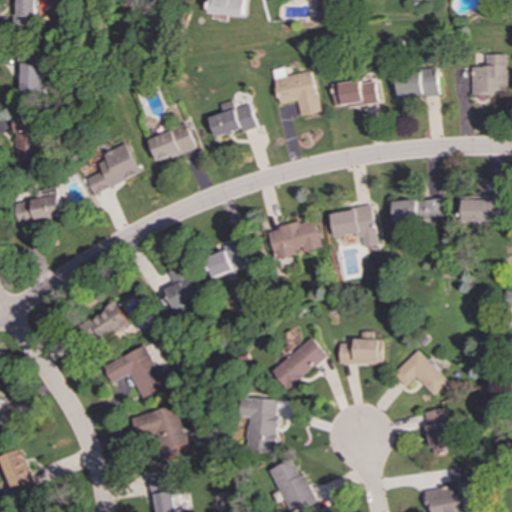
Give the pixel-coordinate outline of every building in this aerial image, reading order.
[(16,0),(16,26),(37,26),(37,0),(16,0)] [(246,0),(209,0),(209,14),(246,16),(246,0)] [(508,93),(508,54),(487,55),(487,67),(474,67),(474,94),(508,93)] [(24,95),(45,95),(45,63),(23,63),(24,95)] [(302,116),(321,112),(313,70),(275,78),(281,104),(298,101),(302,116)] [(399,71),(399,97),(440,96),(439,70),(399,71)] [(379,103),(376,79),(333,86),(336,106),(350,104),(351,107),(379,103)] [(216,138),(257,126),(251,104),(235,109),(233,101),(220,104),(223,114),(210,117),(216,138)] [(149,138),(157,162),(196,149),(188,125),(149,138)] [(99,163),(103,172),(87,178),(93,194),(140,176),(127,144),(104,153),(107,160),(99,163)] [(40,190),(41,199),(17,203),(21,226),(64,218),(58,187),(40,190)] [(504,197),(462,196),(461,221),(495,222),(495,217),(503,217),(504,197)] [(395,221),(446,220),(445,199),(395,200),(395,221)] [(336,238),(363,234),(365,248),(379,246),(374,207),(333,212),(336,238)] [(323,247),(315,218),(270,230),(278,260),(302,254),(301,253),(323,247)] [(226,251),(207,259),(214,278),(248,265),(239,241),(224,246),(226,251)] [(170,271),(176,285),(165,289),(173,309),(202,296),(188,263),(170,271)] [(130,326),(117,303),(87,321),(100,344),(130,326)] [(329,356),(313,337),(273,372),(289,390),(329,356)] [(384,364),(384,339),(351,339),(351,343),(342,343),(341,364),(384,364)] [(104,365),(112,383),(132,374),(143,398),(179,382),(173,368),(159,374),(147,346),(104,365)] [(408,387),(418,377),(435,395),(450,381),(420,350),(395,373),(408,387)] [(5,400),(0,397),(0,422),(11,427),(17,414),(1,408),(5,400)] [(248,451),(277,453),(280,417),(278,417),(279,399),(245,397),(243,418),(250,418),(248,451)] [(189,444),(176,404),(132,418),(139,438),(157,433),(165,459),(180,454),(178,448),(189,444)] [(435,455),(456,451),(447,408),(426,412),(435,455)] [(0,459),(16,498),(38,489),(21,447),(0,456),(0,459)] [(304,474),(301,475),(292,459),(270,471),(292,511),(299,511),(319,501),(304,474)] [(175,511),(174,476),(154,476),(155,511),(175,511)]
